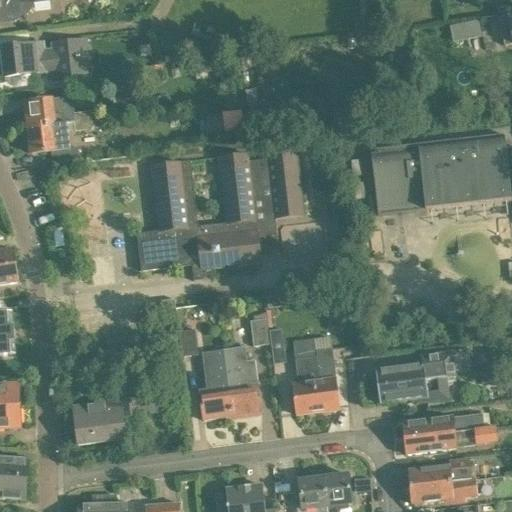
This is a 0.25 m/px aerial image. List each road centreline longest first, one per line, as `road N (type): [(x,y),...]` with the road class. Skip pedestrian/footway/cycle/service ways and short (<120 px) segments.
road 1 (residential): [(387,511),(382,466),(374,448),(357,441),(45,478)]
road 2 (residential): [(45,478),(36,288),(0,174)]
